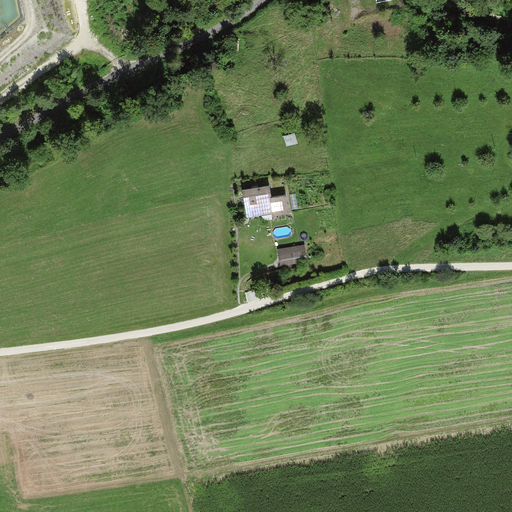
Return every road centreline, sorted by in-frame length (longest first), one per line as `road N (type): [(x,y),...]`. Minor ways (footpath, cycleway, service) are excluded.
road 1 (track): [(511,266),(386,270),(192,325),(0,353)]
road 2 (residential): [(264,0),(0,136)]
